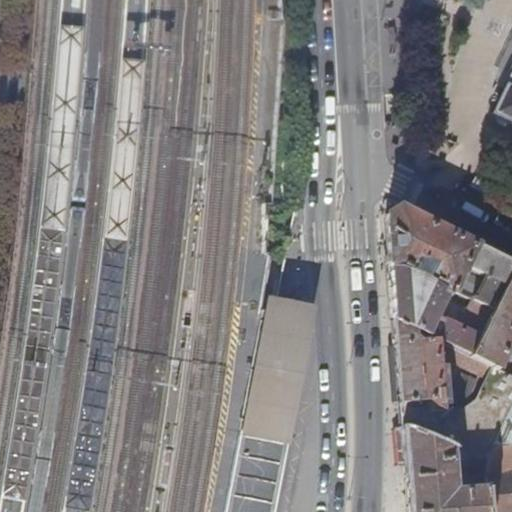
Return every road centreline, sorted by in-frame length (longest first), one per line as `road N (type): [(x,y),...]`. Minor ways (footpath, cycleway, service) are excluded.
road 1 (primary): [(317,0),(326,105),(329,511)]
road 2 (primary): [(365,511),(358,162)]
road 3 (residential): [(358,162),(511,240)]
road 4 (primary): [(358,162),(346,0)]
